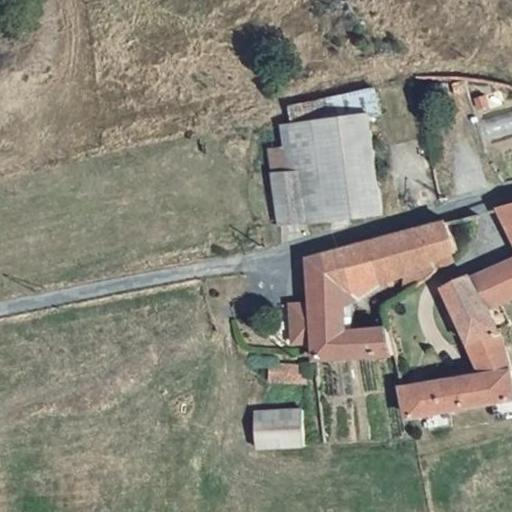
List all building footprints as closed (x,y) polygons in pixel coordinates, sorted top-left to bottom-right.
[(391,119),(390,100),(303,107),(305,126),(292,126),(293,148),(277,149),(282,223),(382,216),(378,120),(391,119)] [(511,207),(505,209),(511,225),(511,264),(474,280),(490,307),(511,298),(511,207)] [(462,251),(452,223),(356,251),(311,262),(312,278),(380,263),(384,283),(436,268),(433,262),(453,253),(462,251)] [(433,262),(436,268),(439,274),(456,262),(453,253),(433,262)] [(380,263),(312,278),(314,309),(347,308),(384,283),(380,263)] [(490,307),(474,280),(472,276),(444,291),(472,346),(503,333),(490,307)] [(317,345),(318,366),(398,357),(393,334),(382,336),(381,332),(348,333),(347,308),(314,309),(317,345)] [(317,345),(314,309),(301,309),(303,345),(317,345)] [(472,346),(480,378),(511,372),(503,333),(472,346)] [(302,363),(272,365),(273,380),(303,378),(302,363)] [(480,378),(407,391),(412,420),(426,417),(429,434),(452,429),(449,413),(492,403),(496,422),(511,418),(511,376),(511,372),(480,378)] [(298,418),(249,419),(250,456),(299,456),(298,418)]
